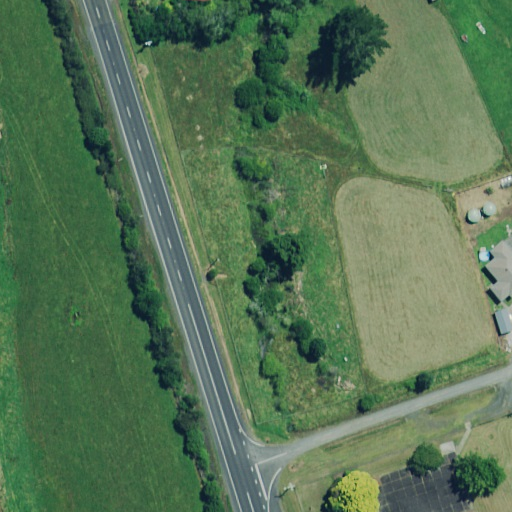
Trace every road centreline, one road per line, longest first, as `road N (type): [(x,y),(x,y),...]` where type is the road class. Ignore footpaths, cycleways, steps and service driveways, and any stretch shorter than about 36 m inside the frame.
road 1 (primary): [(239,470),(95,0)]
road 2 (unclassified): [(511,372),(239,470)]
